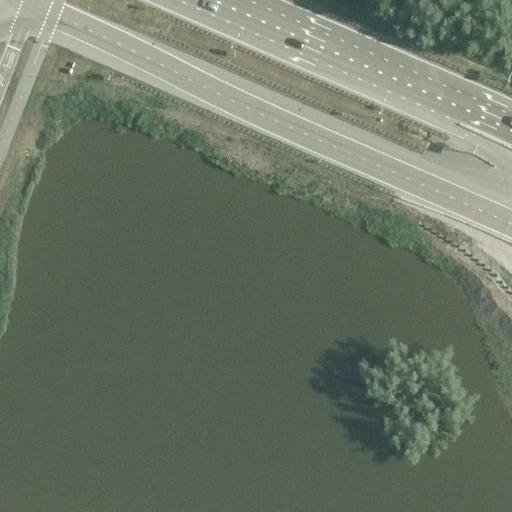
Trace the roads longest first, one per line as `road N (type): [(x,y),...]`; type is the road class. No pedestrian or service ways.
road 1 (motorway): [(14,0),(357,153),(511,240)]
road 2 (motorway): [(511,129),(211,0)]
